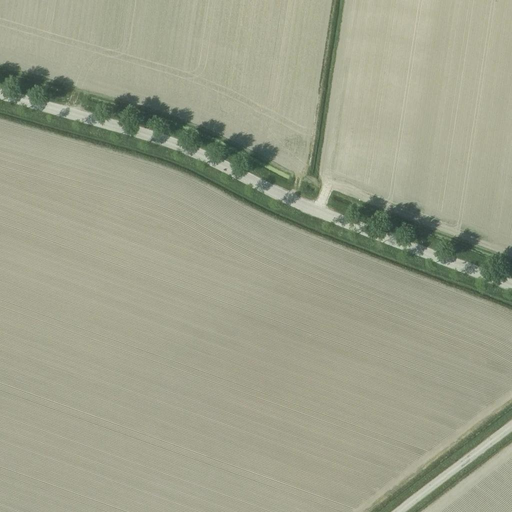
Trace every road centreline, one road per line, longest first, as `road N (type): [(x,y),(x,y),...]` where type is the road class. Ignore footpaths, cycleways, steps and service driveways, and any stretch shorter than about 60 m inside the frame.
road 1 (tertiary): [(511,286),(317,212),(191,150),(0,92)]
road 2 (unclassified): [(398,511),(511,423)]
